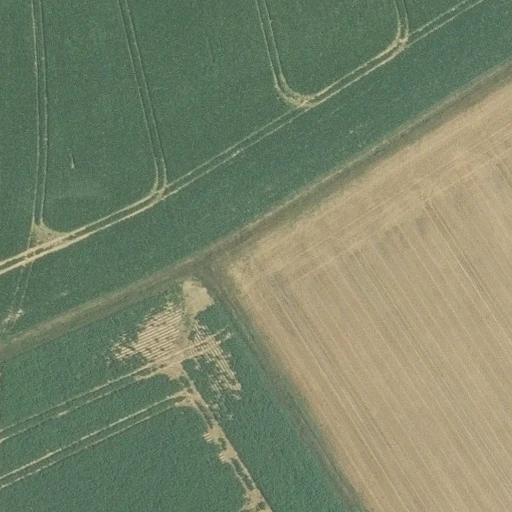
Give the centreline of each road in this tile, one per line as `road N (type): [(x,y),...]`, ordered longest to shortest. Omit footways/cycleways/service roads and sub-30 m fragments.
road 1 (track): [(355,511),(202,261),(0,355)]
road 2 (track): [(202,261),(511,72)]
